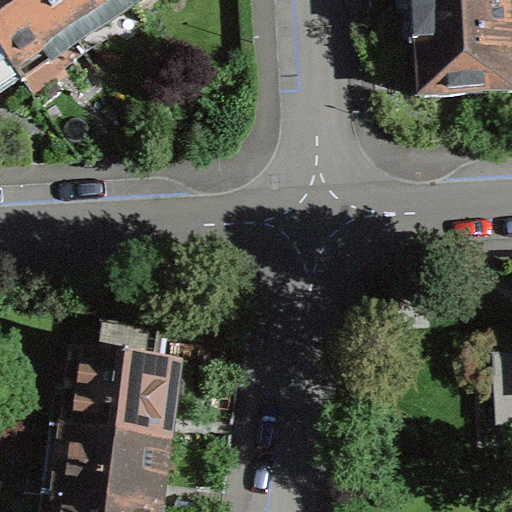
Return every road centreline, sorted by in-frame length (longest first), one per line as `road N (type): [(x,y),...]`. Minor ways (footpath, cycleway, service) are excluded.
road 1 (residential): [(0,233),(317,215)]
road 2 (residential): [(287,511),(317,215)]
road 3 (residential): [(314,0),(317,215)]
road 4 (residential): [(317,215),(511,206)]
